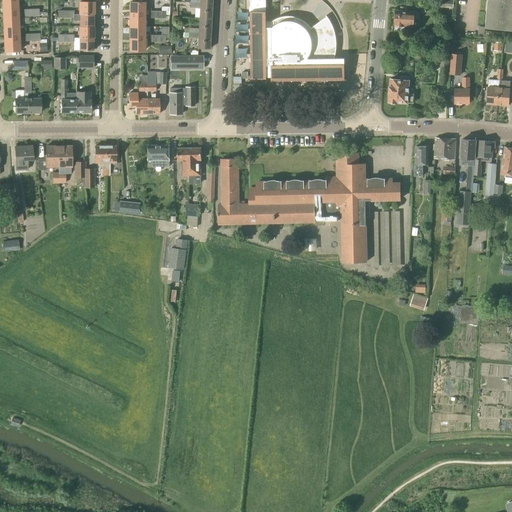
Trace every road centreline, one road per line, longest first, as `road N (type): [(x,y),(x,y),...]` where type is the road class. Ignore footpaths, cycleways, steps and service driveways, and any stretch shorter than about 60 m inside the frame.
road 1 (tertiary): [(369,126),(216,127)]
road 2 (tertiary): [(511,133),(369,126)]
road 3 (residential): [(113,129),(114,0)]
road 4 (residential): [(216,127),(224,0)]
road 5 (residential): [(369,126),(380,0)]
